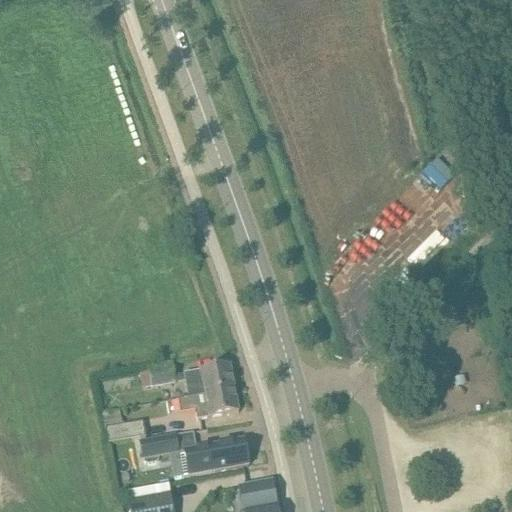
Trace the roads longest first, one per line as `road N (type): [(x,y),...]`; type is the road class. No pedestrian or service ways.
road 1 (secondary): [(294,392),(273,307),(158,0)]
road 2 (residential): [(363,373),(387,362),(511,216)]
road 3 (residential): [(391,511),(363,373)]
road 4 (secondary): [(318,511),(294,392)]
